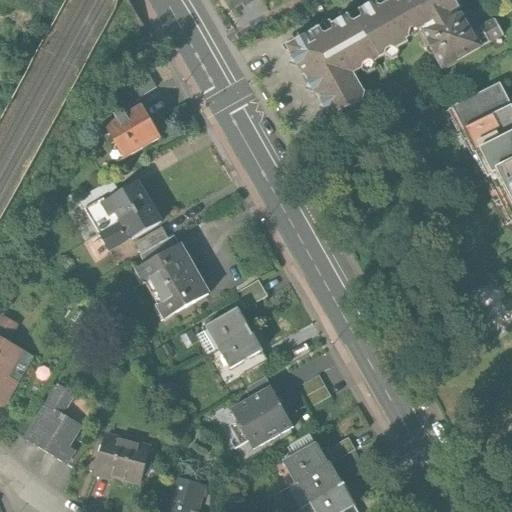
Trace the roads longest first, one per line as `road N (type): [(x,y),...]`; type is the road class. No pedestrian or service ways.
road 1 (secondary): [(455,511),(168,0)]
road 2 (track): [(295,228),(330,206),(368,207),(450,230),(499,281)]
